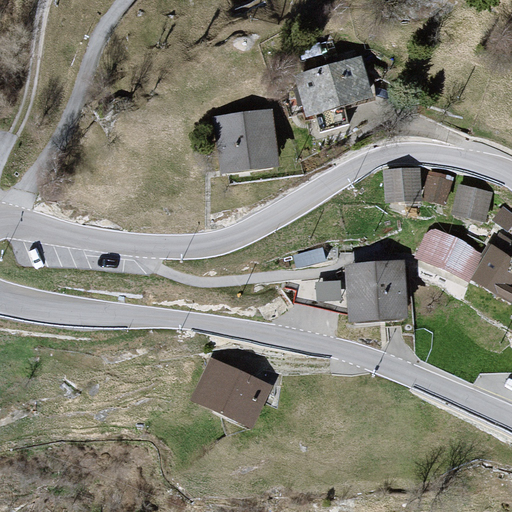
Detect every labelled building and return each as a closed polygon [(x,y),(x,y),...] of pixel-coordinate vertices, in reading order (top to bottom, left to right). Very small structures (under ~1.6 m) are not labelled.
[(297,78),(307,113),(369,94),(358,59),(297,78)] [(217,120),(224,171),(275,164),(268,113),(217,120)] [(417,172),(384,174),(386,201),(419,199),(417,172)] [(449,183),(430,177),(424,198),(443,203),(449,183)] [(490,195),(460,187),(454,212),(484,219),(490,195)] [(511,223),(511,216),(503,210),(495,220),(507,230),(511,223)] [(421,255),(468,277),(479,254),(432,232),(421,255)] [(509,258),(491,247),(473,279),(511,301),(511,275),(504,270),(509,258)] [(401,265),(348,268),(351,319),(404,316),(401,265)] [(319,284),(320,305),(341,304),(340,283),(319,284)] [(267,387),(212,361),(194,400),(249,425),(267,387)]
